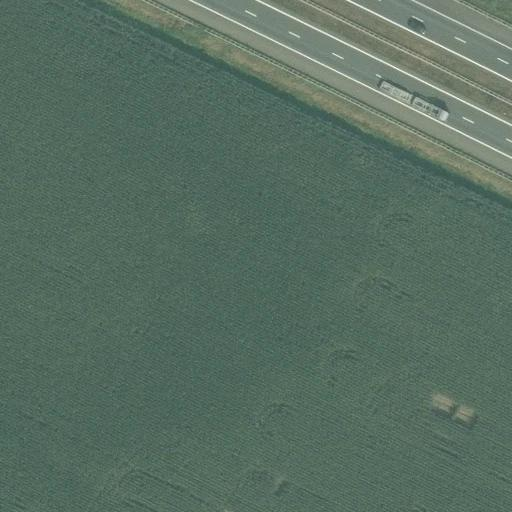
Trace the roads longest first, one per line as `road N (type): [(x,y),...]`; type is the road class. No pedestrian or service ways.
road 1 (motorway): [(198,0),(511,153)]
road 2 (motorway): [(511,70),(367,0)]
